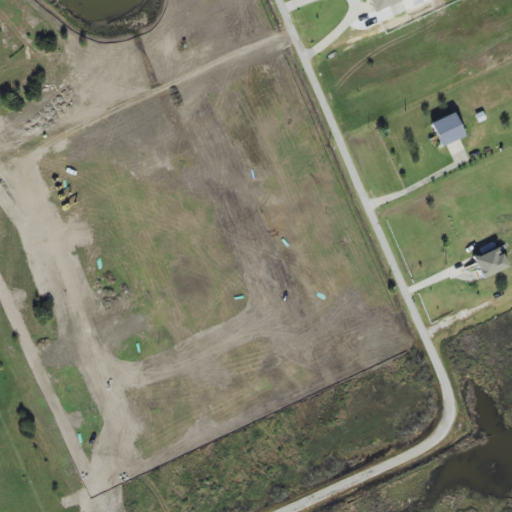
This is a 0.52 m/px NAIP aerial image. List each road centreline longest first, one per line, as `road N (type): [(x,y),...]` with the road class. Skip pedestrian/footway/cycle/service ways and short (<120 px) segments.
road 1 (tertiary): [(414,313),(278,0)]
road 2 (residential): [(292,29),(61,136),(22,133),(0,102)]
road 3 (tertiary): [(285,511),(437,438),(447,389),(414,313)]
